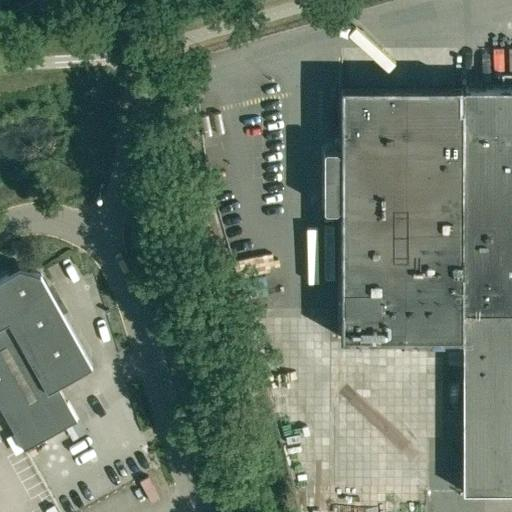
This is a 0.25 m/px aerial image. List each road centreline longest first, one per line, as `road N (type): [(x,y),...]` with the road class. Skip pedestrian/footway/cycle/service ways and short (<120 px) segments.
road 1 (unclassified): [(96,238),(129,294),(198,511)]
road 2 (unclassified): [(96,238),(131,144),(125,56)]
road 3 (unknown): [(168,416),(58,471)]
